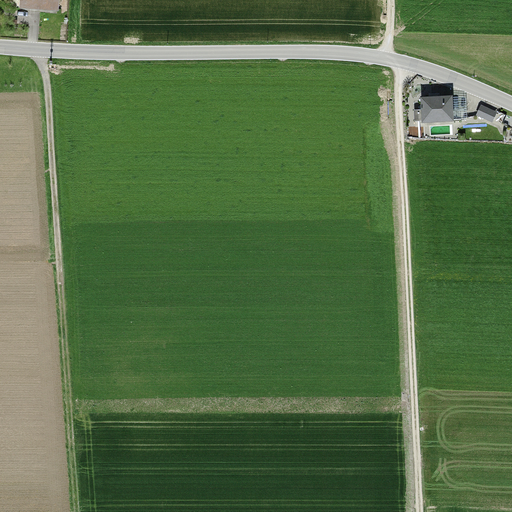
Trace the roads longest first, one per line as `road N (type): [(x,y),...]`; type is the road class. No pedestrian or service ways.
road 1 (tertiary): [(0,46),(356,53),(431,70),(511,104)]
road 2 (track): [(38,49),(76,511)]
road 3 (track): [(398,60),(419,511)]
